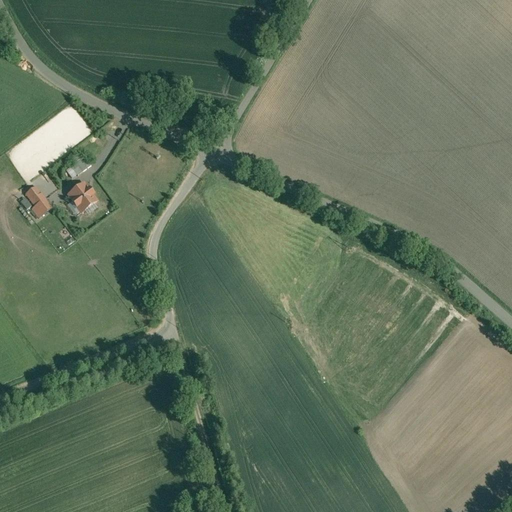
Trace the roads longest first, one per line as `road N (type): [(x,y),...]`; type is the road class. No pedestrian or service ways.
road 1 (unclassified): [(210,152),(154,240),(152,260),(174,331),(0,401)]
road 2 (unclassified): [(210,152),(401,235),(511,323)]
road 3 (unclassified): [(0,8),(28,55),(56,82),(210,152)]
road 4 (unclassified): [(306,0),(210,152)]
